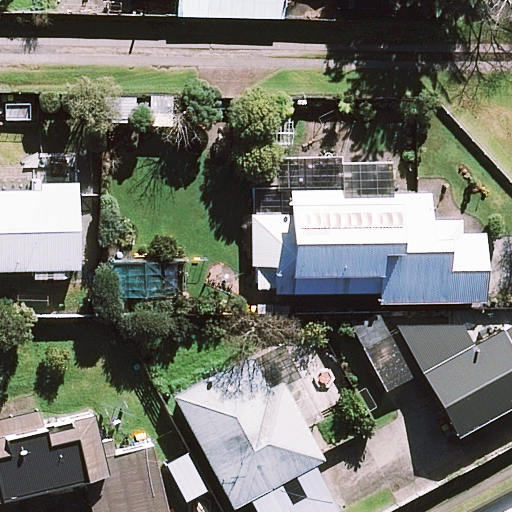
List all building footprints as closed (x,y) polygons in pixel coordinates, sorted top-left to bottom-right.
[(93,20),(93,0),(33,0),(33,18),(93,20)] [(178,0),(178,23),(285,25),(286,0),(178,0)] [(237,100),(212,99),(207,168),(233,170),(237,100)] [(0,276),(81,275),(79,189),(34,190),(34,197),(0,197),(0,276)] [(277,295),(277,301),(378,300),(378,310),(487,309),(486,239),(463,239),(463,226),(432,226),(432,195),(420,196),(291,197),(291,211),(283,211),(283,220),(252,221),(252,273),(258,273),(258,296),(277,295)] [(354,333),(389,397),(419,381),(384,317),(354,333)] [(395,332),(456,444),(511,413),(511,330),(474,351),(464,332),(395,332)] [(173,403),(230,511),(237,511),(250,505),(317,471),(325,466),(321,460),(284,388),(270,395),(253,361),(173,403)] [(88,511),(170,511),(155,451),(118,460),(115,445),(98,450),(91,422),(45,433),(40,413),(0,422),(0,508),(83,488),(88,511)] [(338,511),(317,471),(250,505),(253,511),(338,511)]
